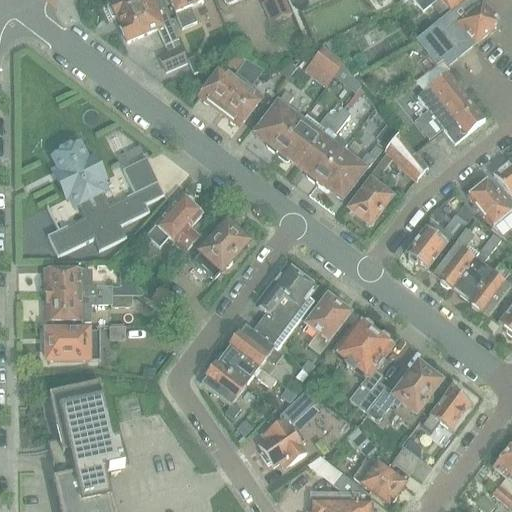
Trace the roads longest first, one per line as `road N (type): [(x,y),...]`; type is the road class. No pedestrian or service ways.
road 1 (residential): [(299,221),(14,6)]
road 2 (residential): [(299,221),(182,379),(187,399),(267,511)]
road 3 (residential): [(365,272),(416,200),(511,126)]
road 4 (residential): [(511,385),(365,272)]
road 5 (residential): [(425,511),(511,394)]
